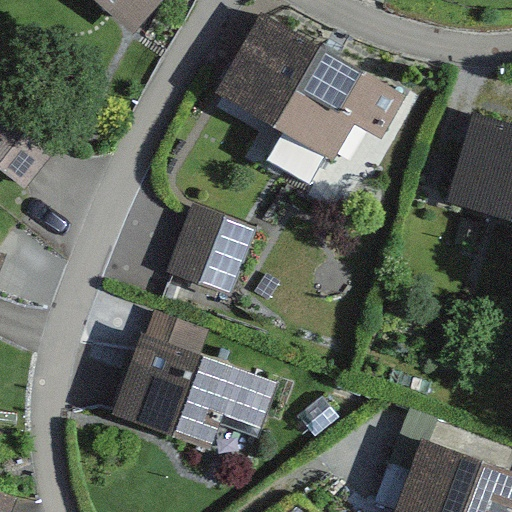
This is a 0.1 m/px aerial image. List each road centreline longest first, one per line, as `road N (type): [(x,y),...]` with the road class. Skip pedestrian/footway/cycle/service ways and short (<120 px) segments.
road 1 (residential): [(66,511),(45,434),(109,246),(243,0)]
road 2 (residential): [(361,0),(491,45),(511,39)]
